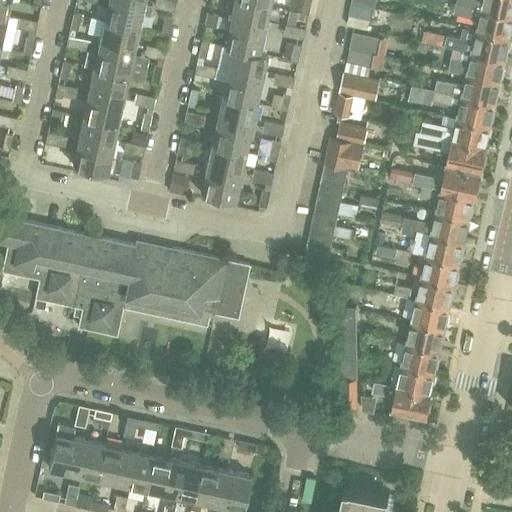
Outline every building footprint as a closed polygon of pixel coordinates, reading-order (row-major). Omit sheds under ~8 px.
[(0,0),(0,12),(7,14),(9,0),(0,0)] [(107,2),(104,18),(138,26),(141,12),(150,15),(153,4),(143,2),(143,0),(122,0),(122,5),(107,2)] [(250,0),(233,0),(227,28),(242,31),(244,23),(249,24),(251,16),(265,19),(268,4),(250,0)] [(308,12),(310,0),(302,0),(300,11),(307,12),(308,12)] [(511,0),(457,0),(457,1),(511,12),(511,0)] [(511,12),(457,1),(455,11),(460,12),(480,16),(477,27),(510,35),(511,27),(511,12)] [(376,7),(352,2),(349,15),(369,20),(381,23),(385,8),(376,6),(376,7)] [(78,30),(81,13),(73,11),(70,28),(78,30)] [(215,26),(218,14),(207,11),(205,24),(215,26)] [(300,11),(299,11),(297,18),(307,20),(308,12),(307,12),(300,11)] [(168,33),(172,16),(164,15),(160,31),(168,33)] [(369,20),(349,15),(347,23),(355,25),(367,28),(369,20)] [(16,26),(35,30),(37,21),(18,16),(16,26)] [(227,28),(224,45),(231,47),(231,46),(258,52),(265,19),(251,16),(249,24),(244,23),(242,31),(227,28)] [(104,18),(97,51),(111,54),(113,46),(118,47),(120,39),(134,42),(138,26),(104,18)] [(445,44),(445,45),(454,47),(454,46),(506,56),(506,54),(508,54),(509,48),(508,47),(510,35),(477,27),(464,24),(462,35),(448,32),(447,34),(445,44)] [(421,40),(432,42),(435,31),(424,28),(421,40)] [(354,31),(350,47),(378,53),(381,37),(354,31)] [(30,53),(34,36),(26,35),(22,52),(30,53)] [(97,51),(93,67),(127,74),(134,42),(120,39),(118,47),(113,46),(111,54),(97,51)] [(206,57),(209,41),(201,39),(198,55),(206,57)] [(298,61),(301,44),(293,42),(290,59),(298,61)] [(231,47),(224,78),(239,81),(241,73),(246,74),(248,66),(262,69),(266,53),(258,52),(231,46),(231,47)] [(454,46),(454,47),(449,69),(467,73),(467,71),(501,78),(506,56),(454,46)] [(378,53),(350,47),(347,61),(372,66),(375,52),(378,53)] [(60,76),(68,78),(71,61),(63,59),(60,76)] [(158,81),(161,64),(153,63),(150,79),(158,81)] [(26,68),(27,68),(7,64),(5,75),(25,79),(26,68)] [(224,78),(221,94),(255,102),(262,69),(248,66),(246,74),(241,73),(239,81),(224,78)] [(93,67),(86,99),(101,102),(103,94),(108,95),(109,87),(124,90),(127,74),(93,67)] [(375,97),(379,78),(345,71),(341,89),(356,92),(375,97)] [(438,77),(435,88),(496,100),(501,78),(467,71),(467,73),(464,84),(438,77)] [(20,101),(23,85),(16,83),(12,100),(20,101)] [(86,99),(83,115),(117,122),(124,90),(109,87),(108,95),(103,94),(101,102),(86,99)] [(195,106),(199,89),(191,87),(187,104),(195,106)] [(496,100),(435,88),(433,98),(459,104),(456,115),(491,122),(496,100)] [(356,92),(341,89),(336,112),(340,113),(351,115),(356,92)] [(287,109),(291,92),(283,91),(279,108),(287,109)] [(221,94),(214,126),(229,129),(231,121),(236,122),(238,114),(252,117),(255,102),(221,94)] [(57,126),(60,109),(52,108),(49,124),(57,126)] [(148,130),(152,112),(144,111),(140,128),(148,130)] [(214,126),(211,142),(245,150),(252,117),(238,114),(236,122),(231,121),(229,129),(214,126)] [(83,115),(76,147),(90,150),(92,142),(97,143),(99,135),(113,138),(117,122),(83,115)] [(434,134),(452,138),(486,145),(491,122),(456,115),(453,128),(436,124),(434,134)] [(365,140),(368,124),(341,118),(338,133),(365,140)] [(9,150),(13,133),(5,131),(2,148),(9,150)] [(325,162),(342,165),(359,169),(365,141),(332,133),(325,162)] [(76,147),(72,164),(106,171),(113,138),(99,135),(97,143),(92,142),(90,150),(76,147)] [(185,154),(188,137),(180,136),(177,152),(185,154)] [(487,145),(486,145),(452,138),(447,160),(482,168),(487,145)] [(277,157),(280,141),(273,139),(269,156),(277,157)] [(193,173),(204,175),(204,174),(219,178),(221,169),(226,170),(227,162),(242,165),(245,150),(211,142),(206,165),(195,162),(193,173)] [(138,178),(141,161),(134,159),(130,176),(138,178)] [(204,174),(204,175),(200,191),(235,198),(242,165),(227,162),(226,170),(221,169),(219,178),(204,174)] [(325,163),(322,174),(346,179),(348,168),(325,163)] [(413,182),(423,184),(423,183),(475,194),(476,195),(481,173),(446,165),(444,177),(416,170),(413,182)] [(188,174),(172,171),(168,190),(184,194),(188,174)] [(322,174),(317,195),(341,201),(341,200),(346,179),(322,174)] [(423,183),(423,184),(421,194),(433,197),(433,196),(439,198),(436,209),(470,217),(475,194),(423,183)] [(266,206),(270,188),(262,187),(258,204),(266,206)] [(362,194),(359,204),(377,209),(379,198),(362,194)] [(317,195),(315,206),(338,212),(338,211),(357,216),(359,204),(341,200),(341,201),(317,195)] [(315,206),(312,217),(336,223),(338,212),(315,206)] [(431,230),(431,231),(465,238),(470,217),(436,209),(434,220),(384,209),(382,219),(431,230)] [(2,213),(0,222),(0,238),(17,242),(13,261),(22,263),(20,273),(40,277),(36,296),(82,305),(78,324),(117,332),(123,305),(208,322),(211,309),(238,314),(249,261),(173,246),(163,253),(135,248),(136,241),(2,213)] [(312,217),(310,228),(333,234),(333,233),(350,237),(353,227),(336,223),(312,217)] [(402,225),(399,235),(414,238),(416,228),(402,225)] [(310,228),(307,239),(331,245),(333,234),(310,228)] [(431,231),(426,253),(460,260),(465,238),(431,231)] [(331,245),(307,239),(305,250),(328,256),(331,245)] [(378,243),(377,251),(388,254),(390,246),(378,243)] [(426,253),(421,276),(455,283),(460,260),(426,253)] [(383,266),(376,287),(385,290),(389,278),(396,280),(399,272),(383,266)] [(421,276),(416,297),(450,305),(455,283),(421,276)] [(359,297),(361,285),(342,281),(340,293),(359,297)] [(396,282),(394,292),(411,296),(414,286),(396,282)] [(360,297),(367,298),(369,289),(362,288),(360,297)] [(416,297),(412,319),(445,326),(450,305),(416,297)] [(342,304),(342,326),(357,329),(356,307),(342,304)] [(412,319),(407,341),(440,349),(445,326),(412,319)] [(342,326),(343,347),(357,351),(357,329),(342,326)] [(324,331),(325,344),(338,343),(337,330),(324,331)] [(407,341),(402,363),(435,371),(440,349),(407,341)] [(358,376),(357,351),(343,347),(343,373),(358,376)] [(402,363),(397,385),(430,393),(435,371),(402,363)] [(375,390),(377,380),(362,377),(362,387),(374,390),(375,390)] [(345,408),(358,408),(357,378),(344,378),(345,408)] [(432,393),(430,393),(397,385),(392,407),(427,415),(432,393)] [(110,419),(111,411),(94,407),(93,415),(110,419)] [(157,429),(159,421),(142,417),(140,425),(157,429)] [(206,440),(208,432),(191,428),(189,436),(206,440)] [(55,432),(48,467),(81,474),(84,459),(76,457),(77,452),(69,451),(72,436),(55,432)] [(104,442),(72,436),(69,451),(77,452),(76,457),(84,459),(81,474),(96,477),(97,475),(104,442)] [(255,451),(257,443),(240,439),(238,447),(255,451)] [(97,475),(96,477),(129,484),(133,469),(124,467),(125,463),(117,461),(120,446),(104,442),(97,475)] [(153,453),(120,446),(117,461),(125,463),(124,467),(133,469),(129,484),(145,487),(153,453)] [(153,453),(145,487),(178,494),(181,479),(173,477),(174,473),(166,471),(169,456),(153,453)] [(201,463),(169,456),(166,471),(174,473),(173,477),(181,479),(178,494),(194,497),(201,463)] [(201,463),(194,497),(226,504),(229,489),(221,488),(222,483),(214,481),(217,466),(201,463)] [(250,473),(217,466),(214,481),(222,483),(221,488),(229,489),(226,504),(243,508),(250,473)] [(386,511),(390,493),(351,485),(345,511),(386,511)] [(59,501),(60,493),(43,489),(42,497),(59,501)] [(107,511),(108,503),(92,500),(90,508),(107,511)]
